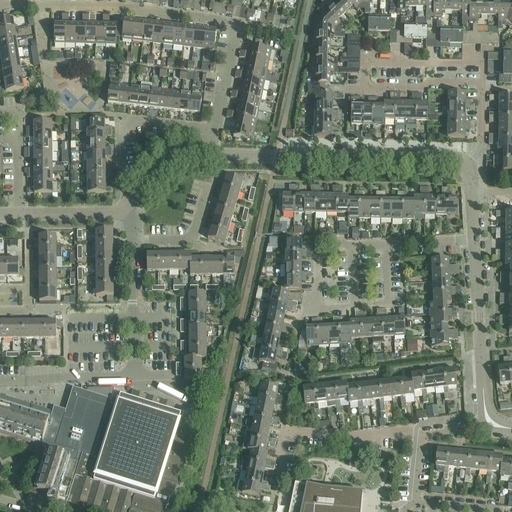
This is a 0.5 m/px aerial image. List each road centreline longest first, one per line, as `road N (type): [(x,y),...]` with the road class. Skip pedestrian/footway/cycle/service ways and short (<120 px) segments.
road 1 (residential): [(0,382),(133,378),(131,241)]
road 2 (residential): [(483,84),(365,89),(366,61),(483,63)]
road 3 (residential): [(208,156),(456,159),(468,166)]
road 4 (residential): [(318,310),(318,240),(474,239)]
road 5 (residential): [(40,8),(154,13),(237,28)]
road 6 (residential): [(474,239),(489,422)]
road 7 (residential): [(280,473),(286,431),(421,436)]
road 8 (residential): [(120,173),(121,131),(130,121),(212,129)]
